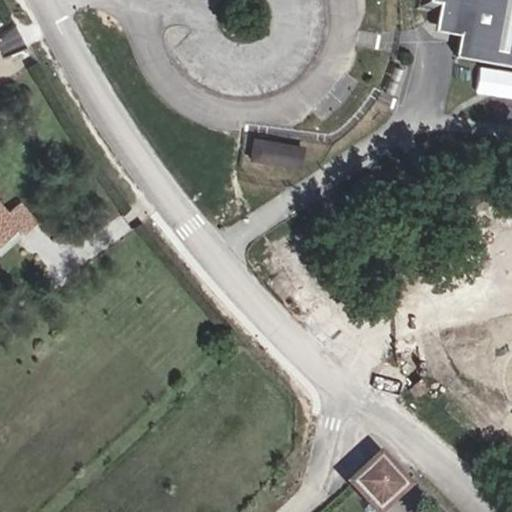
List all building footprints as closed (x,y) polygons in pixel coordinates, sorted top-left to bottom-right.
[(511,0),(435,0),(440,1),(464,5),(459,33),(455,55),(511,65),(511,0)] [(435,30),(459,33),(464,5),(440,1),(435,30)] [(250,159),(273,163),(277,144),(254,139),(250,159)] [(273,163),(297,166),(300,148),(277,144),(273,163)] [(18,203),(6,214),(0,206),(0,244),(20,228),(24,233),(36,224),(18,203)] [(375,511),(403,486),(376,458),(348,484),(375,511)]
